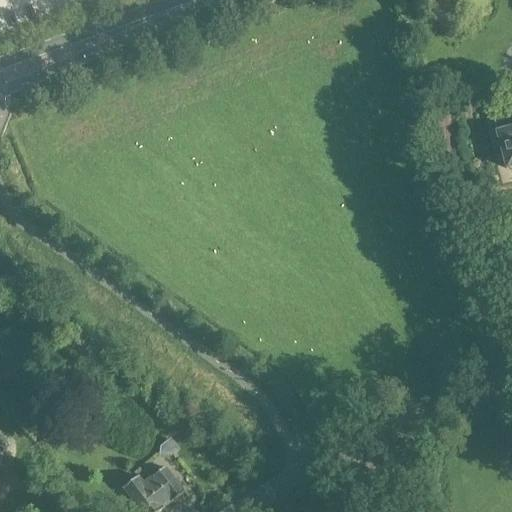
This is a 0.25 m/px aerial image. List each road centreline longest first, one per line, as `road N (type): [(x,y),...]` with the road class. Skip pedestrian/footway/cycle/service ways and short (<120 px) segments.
road 1 (unclassified): [(241,511),(304,469),(511,382)]
road 2 (secondary): [(0,90),(123,30)]
road 3 (secondary): [(123,30),(0,63)]
